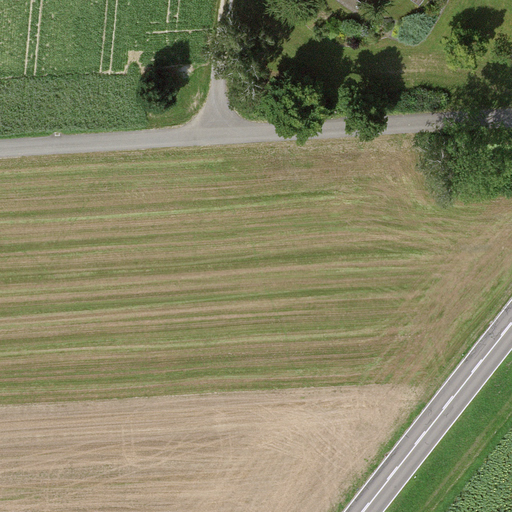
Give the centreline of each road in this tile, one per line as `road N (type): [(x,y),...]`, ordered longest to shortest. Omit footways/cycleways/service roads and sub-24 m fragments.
road 1 (unclassified): [(511,115),(0,150)]
road 2 (primary): [(366,511),(511,328)]
road 3 (track): [(213,136),(230,0)]
road 4 (track): [(511,410),(431,511)]
